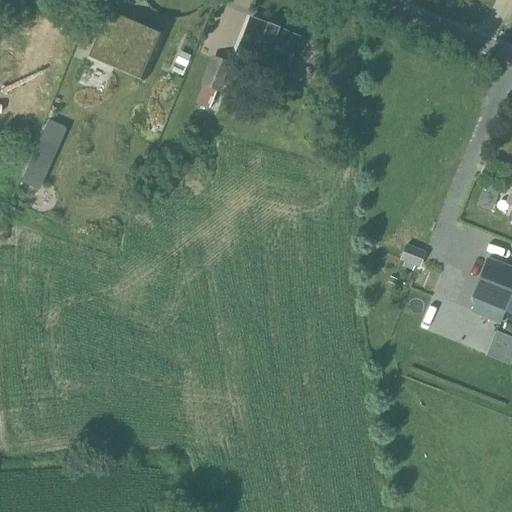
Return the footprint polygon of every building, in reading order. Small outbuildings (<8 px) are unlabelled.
[(178,16),(158,83),(173,87),(192,20),(178,16)] [(236,53),(284,72),(296,42),(277,34),(278,30),(249,19),(236,53)] [(100,30),(88,57),(106,65),(109,58),(145,74),(142,81),(144,82),(164,36),(134,23),(129,21),(127,20),(126,23),(124,28),(119,39),(100,30)] [(200,86),(193,105),(209,110),(216,92),(219,93),(230,64),(212,56),(200,86)] [(54,108),(27,176),(54,187),(81,119),(54,108)] [(26,183),(21,199),(62,212),(67,196),(26,183)] [(425,253),(406,245),(399,261),(419,269),(425,253)] [(511,278),(484,267),(472,297),(505,310),(511,291),(511,278)]
